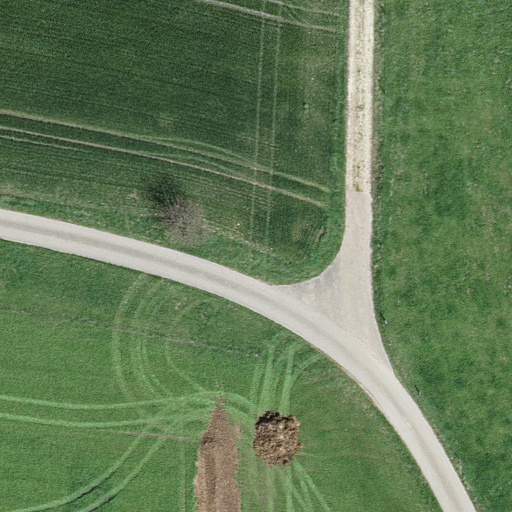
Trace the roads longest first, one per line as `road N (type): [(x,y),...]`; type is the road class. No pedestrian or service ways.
road 1 (unclassified): [(0,232),(59,241),(208,286),(331,332),(416,443),(449,511)]
road 2 (track): [(364,0),(354,255),(331,332)]
